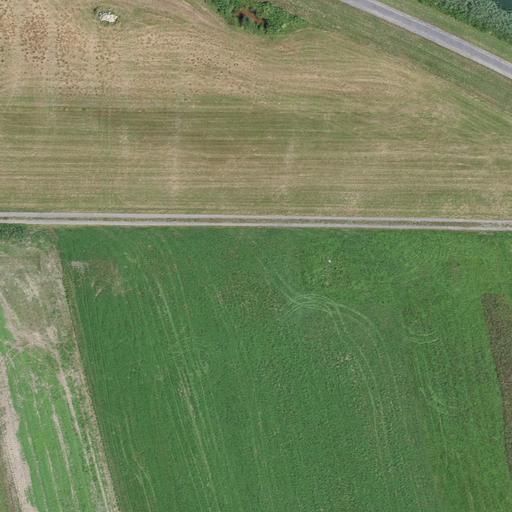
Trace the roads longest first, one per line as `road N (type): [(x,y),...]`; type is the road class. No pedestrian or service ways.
road 1 (track): [(0,216),(511,222)]
road 2 (track): [(511,69),(379,0)]
